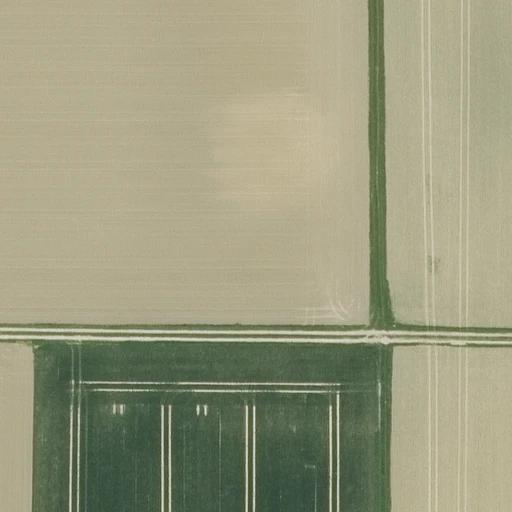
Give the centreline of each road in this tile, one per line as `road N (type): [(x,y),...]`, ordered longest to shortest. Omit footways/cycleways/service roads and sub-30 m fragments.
road 1 (track): [(381,0),(385,511)]
road 2 (track): [(511,335),(0,333)]
